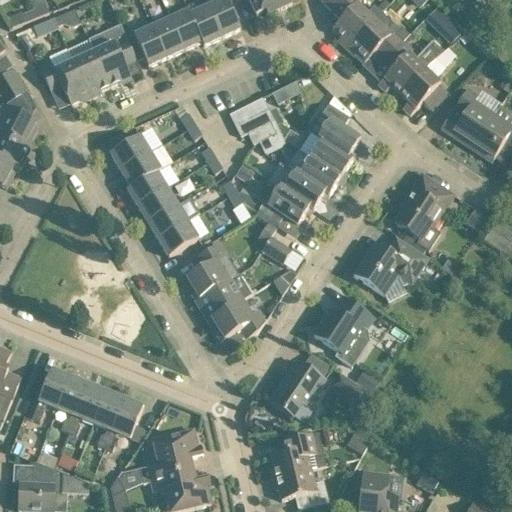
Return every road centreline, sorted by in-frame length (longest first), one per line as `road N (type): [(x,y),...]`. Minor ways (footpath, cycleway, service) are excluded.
road 1 (residential): [(402,147),(330,67),(297,51),(275,51),(67,142)]
road 2 (residential): [(223,410),(402,147)]
road 3 (residential): [(223,410),(67,142)]
road 4 (residential): [(223,410),(0,318)]
road 5 (residential): [(0,275),(67,142)]
